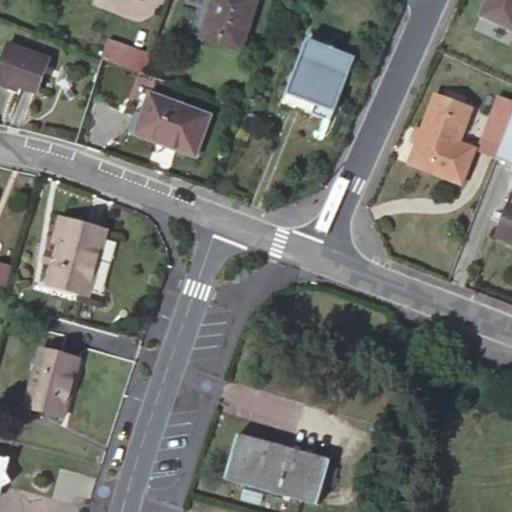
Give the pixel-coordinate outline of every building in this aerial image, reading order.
[(211,0),(198,33),(237,49),(256,0),(211,0)] [(511,0),(485,0),(479,14),(511,28),(511,0)] [(105,55),(140,68),(147,49),(108,35),(100,53),(105,55)] [(281,100),(327,118),(346,73),(352,58),(306,39),(281,100)] [(50,57),(6,41),(0,57),(0,79),(13,85),(15,82),(38,91),(50,57)] [(346,73),(327,118),(324,125),(332,128),(353,76),(346,73)] [(208,113),(148,90),(140,111),(146,113),(138,132),(192,153),(208,113)] [(471,105),(434,90),(406,160),(457,180),(472,146),(458,140),(471,105)] [(477,147),(494,153),(511,106),(511,105),(500,101),(493,117),(489,116),(477,147)] [(511,106),(494,153),(511,160),(511,106)] [(511,188),(494,232),(511,239),(511,188)] [(49,244),(38,282),(81,294),(97,232),(50,218),(42,242),(49,244)] [(38,349),(22,407),(64,419),(80,361),(38,349)] [(234,431),(224,476),(315,498),(327,452),(234,431)]
